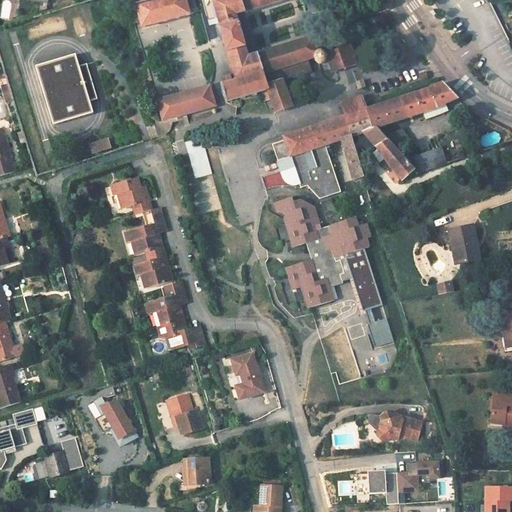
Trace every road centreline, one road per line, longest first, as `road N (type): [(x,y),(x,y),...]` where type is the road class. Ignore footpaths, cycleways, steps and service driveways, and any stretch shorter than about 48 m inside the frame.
road 1 (residential): [(321,511),(273,338),(262,325),(213,322),(201,308),(155,153)]
road 2 (secondary): [(401,0),(462,81),(511,115)]
road 3 (residential): [(0,497),(119,511)]
